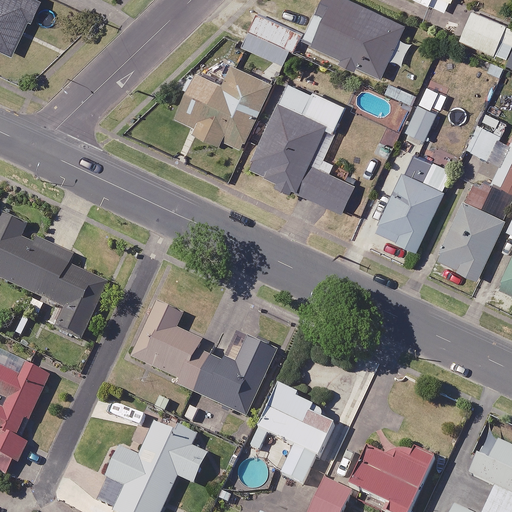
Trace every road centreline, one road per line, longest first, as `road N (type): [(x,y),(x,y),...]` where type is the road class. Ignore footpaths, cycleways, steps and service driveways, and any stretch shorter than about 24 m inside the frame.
road 1 (residential): [(36,149),(511,370)]
road 2 (unclassified): [(36,149),(192,0)]
